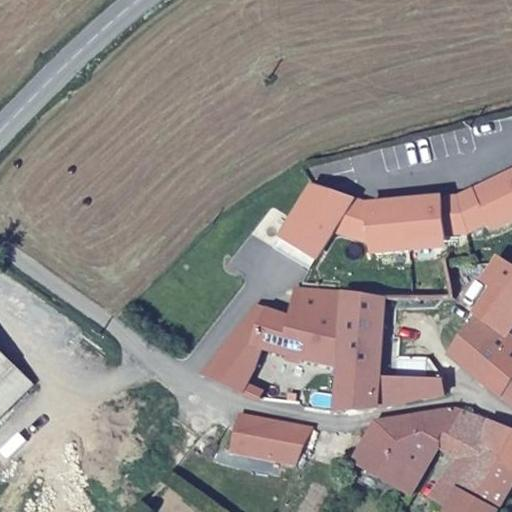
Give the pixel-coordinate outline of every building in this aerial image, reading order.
[(511,175),(456,203),(367,213),(310,194),(272,254),(307,276),(329,238),(370,250),(371,260),(406,257),(406,250),(444,246),(443,240),(466,237),(486,227),(490,234),(511,222),(511,175)] [(507,339),(511,331),(511,269),(497,261),(481,288),(492,293),(475,322),(507,339)] [(511,341),(507,339),(475,322),(492,293),(481,288),(461,318),(470,323),(450,360),(511,410),(511,341)] [(380,359),(382,304),(296,296),(293,306),(286,306),(281,316),(259,314),(240,338),(280,349),(341,366),(335,414),(447,398),(448,384),(428,364),(380,359)] [(260,378),(280,349),(240,338),(222,362),(260,378)] [(0,418),(31,387),(0,355),(0,418)] [(248,400),(260,378),(222,362),(205,384),(248,400)] [(459,444),(470,420),(455,412),(378,423),(353,469),(413,501),(438,456),(459,444)] [(293,469),(315,429),(241,419),(236,435),(227,463),(293,469)] [(438,456),(457,466),(473,475),(496,433),(470,420),(459,444),(438,456)] [(511,440),(496,433),(473,475),(453,511),(499,511),(511,488),(511,440)] [(227,463),(236,435),(220,434),(215,462),(227,463)] [(444,511),(453,511),(473,475),(457,466),(435,506),(444,511)]
